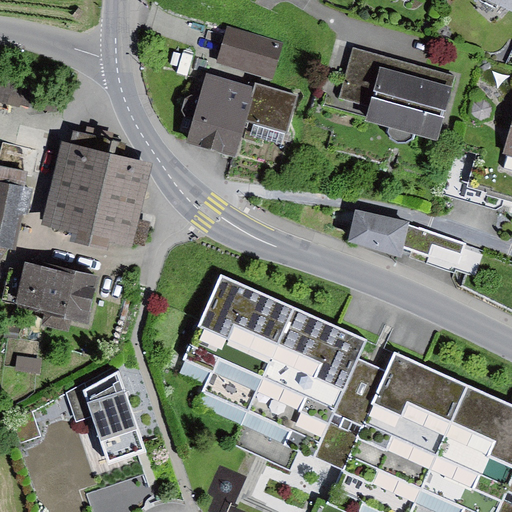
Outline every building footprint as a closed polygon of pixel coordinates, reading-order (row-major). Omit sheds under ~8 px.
[(511,0),(483,0),(511,12),(511,0)] [(280,46),(229,30),(219,61),(270,78),(280,46)] [(455,77),(353,49),(340,98),(371,106),(367,120),(389,126),(388,132),(392,138),(398,143),(405,142),(412,139),(414,133),(438,139),(455,77)] [(207,74),(187,143),(236,157),(246,120),(288,132),(298,95),(257,83),(255,88),(207,74)] [(69,142),(61,140),(40,226),(73,234),(72,241),(110,250),(111,243),(130,248),(148,176),(118,169),(125,142),(72,129),(69,142)] [(511,153),(504,151),(458,138),(442,193),(496,209),(502,205),(504,200),(511,201),(511,153)] [(0,163),(0,181),(25,187),(28,170),(0,163)] [(0,181),(0,261),(8,248),(15,250),(23,212),(28,213),(34,189),(25,187),(0,181)] [(409,219),(357,207),(349,237),(401,252),(404,242),(413,245),(409,255),(457,273),(463,249),(409,224),(409,219)] [(151,222),(139,219),(133,243),(145,246),(151,222)] [(98,278),(27,262),(26,269),(8,265),(0,301),(0,303),(43,313),(41,324),(70,331),(72,322),(88,325),(98,278)] [(315,455),(358,359),(367,338),(221,273),(191,340),(221,354),(207,385),(252,404),(235,442),(290,467),(299,448),(315,455)] [(493,511),(511,470),(511,403),(395,350),(385,371),(358,359),(315,455),(341,466),(324,503),(344,511),(362,511),(368,499),(396,511),(493,511)] [(42,359),(17,356),(16,371),(40,374),(42,359)] [(119,367),(84,386),(83,382),(67,392),(76,420),(93,414),(103,442),(110,461),(136,451),(139,451),(147,448),(119,367)] [(33,410),(15,422),(22,440),(42,435),(33,410)] [(511,511),(511,470),(493,511),(511,511)]
